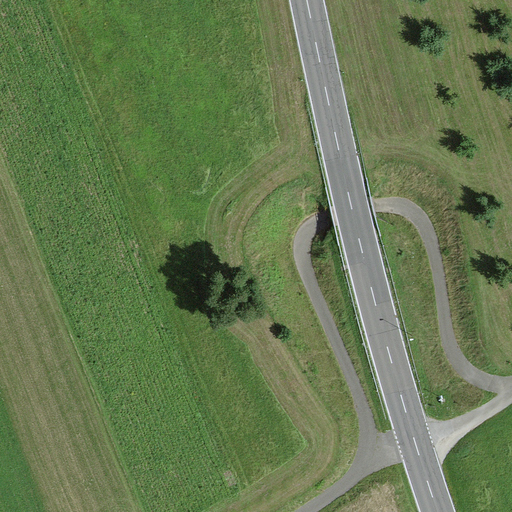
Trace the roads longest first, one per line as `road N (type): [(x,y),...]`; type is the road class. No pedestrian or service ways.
road 1 (track): [(511,389),(479,383),(450,350),(417,217),(401,207),(316,227),(298,260),(367,420),(370,466),(311,511)]
road 2 (primary): [(419,447),(384,343),(308,0)]
